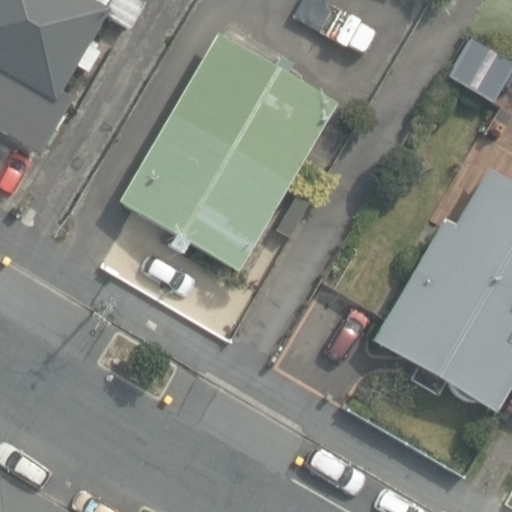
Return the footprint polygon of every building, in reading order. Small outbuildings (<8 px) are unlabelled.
[(0,0),(0,130),(39,153),(71,99),(57,91),(103,12),(127,27),(142,1),(140,0),(0,0)] [(324,0),(371,27),(386,0),(324,0)] [(442,69),(486,95),(509,57),(464,31),(442,69)] [(118,202),(235,270),(332,103),(287,77),(293,66),(279,58),(273,69),(215,35),(118,202)] [(372,341),(493,411),(511,378),(511,186),(485,170),(452,226),(442,220),(372,341)]
